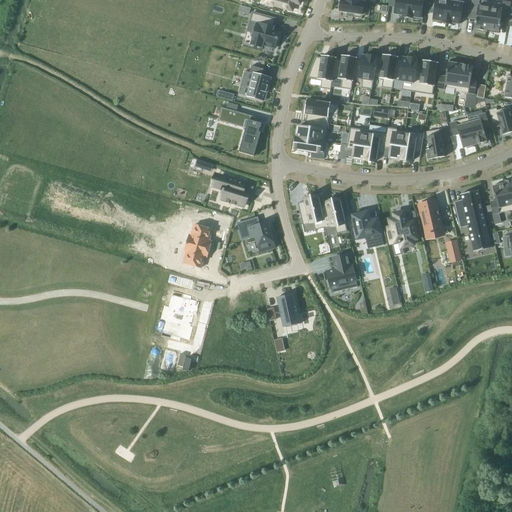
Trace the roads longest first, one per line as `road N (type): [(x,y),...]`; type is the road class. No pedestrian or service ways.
road 1 (residential): [(278,164),(395,183),(511,154)]
road 2 (residential): [(511,60),(308,32)]
road 3 (residential): [(308,32),(286,92),(278,164)]
